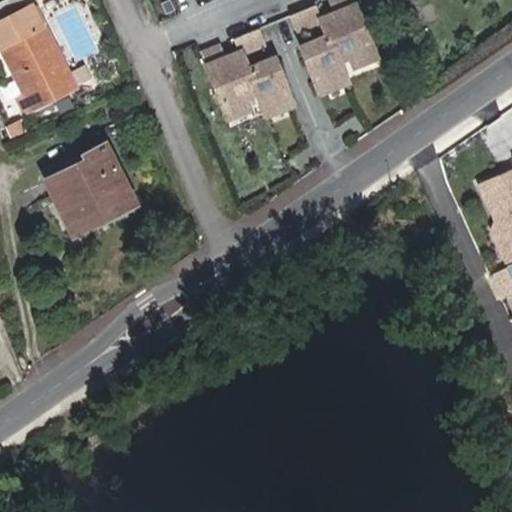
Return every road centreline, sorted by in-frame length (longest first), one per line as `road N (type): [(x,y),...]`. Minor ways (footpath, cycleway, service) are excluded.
road 1 (tertiary): [(511,70),(231,265)]
road 2 (residential): [(231,265),(123,0)]
road 3 (tertiary): [(231,265),(0,426)]
road 4 (unknown): [(333,194),(261,33)]
